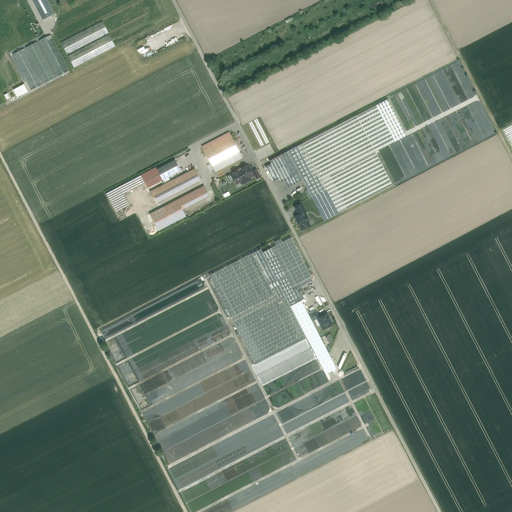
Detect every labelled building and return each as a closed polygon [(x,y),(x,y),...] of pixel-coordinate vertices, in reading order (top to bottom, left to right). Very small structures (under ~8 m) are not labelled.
[(54,14),(46,0),(32,0),(36,7),(43,20),(54,15),(54,14)] [(405,0),(404,0),(395,5),(398,11),(409,5),(405,0)] [(103,21),(61,43),(67,55),(109,33),(103,21)] [(69,71),(51,35),(39,41),(58,77),(69,71)] [(109,35),(68,56),(74,68),(115,47),(109,35)] [(56,78),(37,42),(26,48),(44,84),(56,78)] [(43,85),(24,49),(13,55),(31,91),(43,85)] [(17,97),(29,92),(25,84),(14,89),(17,97)] [(377,150),(407,135),(390,99),(370,108),(375,116),(383,116),(378,119),(378,125),(381,127),(378,127),(378,128),(370,128),(372,130),(372,134),(373,135),(368,144),(372,146),(367,149),(367,156),(362,156),(365,157),(361,166),(361,167),(364,163),(364,186),(366,187),(363,193),(367,195),(363,197),(363,199),(393,184),(377,150)] [(229,132),(202,146),(212,165),(210,166),(212,170),(214,169),(216,172),(243,158),(229,132)] [(326,190),(302,144),(288,151),(308,189),(312,197),(326,190)] [(176,159),(157,168),(163,179),(182,170),(176,159)] [(246,166),(242,168),(242,169),(238,171),(237,171),(233,173),(234,174),(232,175),(236,183),(239,181),(240,181),(242,184),(248,181),(246,177),(247,177),(249,177),(249,178),(253,175),(249,166),(247,167),(246,166)] [(195,169),(150,192),(156,203),(200,180),(195,169)] [(137,177),(106,194),(110,201),(141,185),(137,177)] [(204,186),(164,207),(172,223),(186,216),(182,209),(209,195),(204,186)] [(326,190),(312,197),(324,221),(339,213),(326,190)] [(301,204),(295,207),(299,214),(303,212),(303,213),(305,212),(301,204)] [(164,207),(150,214),(159,230),(172,223),(164,207)] [(299,214),(295,217),(297,220),(298,220),(300,224),(300,226),(302,229),(310,225),(307,221),(309,220),(306,215),(305,216),(303,213),(303,212),(299,214)] [(313,281),(291,238),(263,252),(290,306),(307,297),(302,286),(313,281)] [(261,249),(209,275),(255,364),(307,338),(290,306),(263,252),(261,249)] [(317,312),(309,316),(312,321),(318,318),(317,318),(320,317),(317,312)] [(320,317),(317,318),(318,318),(321,326),(321,327),(322,328),(324,329),(326,328),(326,327),(329,326),(330,326),(331,325),(332,323),(331,321),(330,320),(327,314),(326,314),(320,317)] [(121,330),(135,321),(131,315),(117,323),(121,330)] [(98,333),(102,340),(107,337),(103,330),(98,333)]
